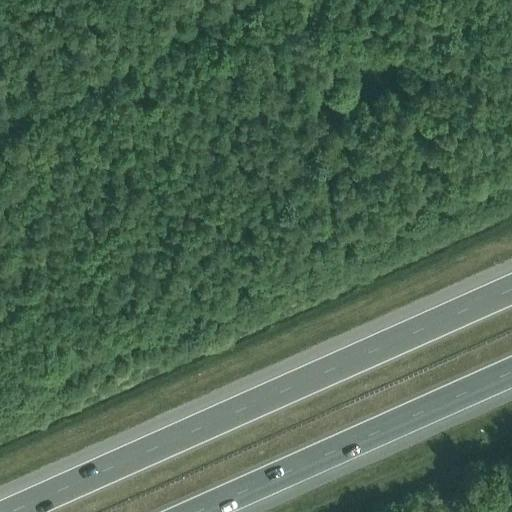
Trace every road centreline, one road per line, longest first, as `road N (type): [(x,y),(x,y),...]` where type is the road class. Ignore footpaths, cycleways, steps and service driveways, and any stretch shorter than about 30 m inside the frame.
road 1 (motorway): [(511,287),(8,511)]
road 2 (motorway): [(196,511),(511,371)]
